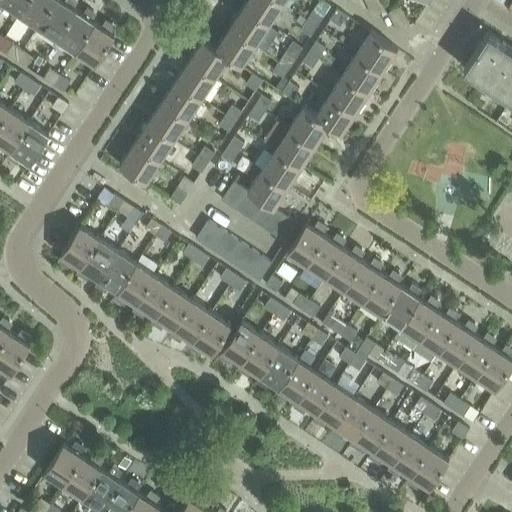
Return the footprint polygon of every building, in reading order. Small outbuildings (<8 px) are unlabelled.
[(21,13),(29,0),(2,0),(2,1),(21,13)] [(40,25),(55,0),(29,0),(21,13),(40,25)] [(58,37),(77,7),(72,4),(74,0),(55,0),(40,25),(58,37)] [(269,22),(283,2),(280,0),(244,0),(242,4),(269,22)] [(327,0),(318,0),(314,8),(324,14),(331,3),(327,0)] [(385,10),(380,0),(364,0),(373,15),(385,10)] [(255,44),(269,22),(242,4),(228,25),(255,44)] [(410,27),(400,5),(388,12),(399,33),(410,27)] [(77,50),(96,20),(90,16),(94,10),(88,6),(84,12),(77,7),(58,37),(77,50)] [(340,25),(347,15),(337,7),(330,19),(340,25)] [(317,24),(324,15),(324,14),(314,8),(307,18),(317,24)] [(96,62),(115,33),(109,29),(113,22),(106,18),(102,24),(96,20),(77,50),(96,62)] [(310,35),(317,24),(307,18),(300,28),(310,35)] [(241,65),(255,44),(228,25),(215,45),(214,47),(229,56),(241,65)] [(383,69),(397,47),(370,29),(356,51),(383,69)] [(511,45),(489,30),(464,67),(511,98),(511,45)] [(215,77),(229,56),(214,47),(215,45),(202,37),(188,59),(215,77)] [(293,38),(286,49),(296,56),(303,45),(293,38)] [(320,56),(326,46),(316,39),(310,49),(320,56)] [(16,59),(24,48),(13,42),(6,52),(16,59)] [(27,66),(34,55),(24,48),(16,59),(27,66)] [(290,66),(296,56),(286,49),(280,59),(290,66)] [(313,66),(320,56),(310,49),(303,60),(313,66)] [(370,88),(383,69),(356,51),(343,70),(370,88)] [(202,97),(215,77),(188,59),(174,79),(202,97)] [(283,76),(290,66),(280,59),(273,70),(283,76)] [(54,83),(61,73),(50,65),(43,76),(54,83)] [(356,110),(369,90),(370,88),(343,70),(329,93),(356,110)] [(24,88),(31,78),(20,71),(13,81),(24,88)] [(255,90),(262,79),(253,72),(245,83),(255,90)] [(65,90),(72,79),(61,73),(54,83),(65,90)] [(34,95),(41,84),(31,78),(24,88),(34,95)] [(188,117),(202,97),(174,79),(161,99),(188,117)] [(293,97),(299,87),(289,80),(282,91),(293,97)] [(265,110),(272,100),(262,93),(255,103),(265,110)] [(342,131),(356,110),(329,93),(317,111),(315,115),(329,123),(342,131)] [(62,113),(69,102),(57,95),(50,105),(62,113)] [(0,124),(12,106),(0,98),(0,124)] [(174,138),(188,117),(161,99),(147,120),(174,138)] [(236,120),(242,110),(232,103),(226,113),(236,120)] [(258,120),(265,110),(255,103),(248,113),(250,114),(247,119),(253,124),(257,119),(258,120)] [(315,143),(329,123),(315,115),(317,111),(303,103),(288,126),(315,143)] [(0,140),(11,148),(31,119),(12,106),(0,124),(0,140)] [(228,131),(236,120),(226,113),(218,125),(228,131)] [(31,161),(50,131),(31,119),(11,148),(12,149),(8,155),(14,159),(19,153),(31,161)] [(160,160),(174,138),(147,120),(133,142),(160,160)] [(303,162),(315,143),(288,126),(275,145),(303,162)] [(238,151),(244,141),(234,134),(228,144),(238,151)] [(146,180),(160,160),(133,142),(120,162),(146,180)] [(208,162),(215,151),(205,144),(197,155),(208,162)] [(231,162),(238,151),(228,144),(221,155),(231,162)] [(289,183),(303,162),(275,145),(262,166),(289,183)] [(201,172),(208,162),(197,155),(191,165),(201,172)] [(222,171),(227,164),(219,159),(215,166),(222,171)] [(274,205),(289,183),(262,166),(247,187),(254,192),(265,199),(274,205)] [(231,204),(244,185),(233,178),(221,197),(231,204)] [(242,211),(254,192),(247,187),(244,185),(231,204),(242,211)] [(124,199),(105,186),(97,198),(106,205),(108,202),(118,209),(124,199)] [(181,203),(188,193),(177,186),(170,196),(181,203)] [(253,219),(265,199),(254,192),(242,211),(253,219)] [(128,216),(135,206),(124,199),(118,209),(128,216)] [(263,226),(275,206),(274,205),(265,199),(253,219),(263,226)] [(274,233),(286,213),(275,206),(263,226),(274,233)] [(162,223),(143,211),(136,222),(155,234),(162,223)] [(285,240),(297,221),(286,213),(274,233),(285,240)] [(205,244),(218,225),(207,218),(195,237),(205,244)] [(306,263),(326,233),(319,229),(323,223),(317,218),(313,224),(306,220),(287,250),(306,263)] [(81,265),(100,235),(80,222),(61,252),(58,259),(64,263),(68,257),(81,265)] [(165,241),(172,230),(162,223),(155,234),(165,241)] [(216,251),(229,232),(218,225),(205,244),(216,251)] [(325,275),(344,245),(338,241),(342,235),(335,231),(331,237),(326,233),(306,263),(325,275)] [(227,258),(240,239),(229,232),(216,251),(227,258)] [(99,277),(118,247),(100,235),(81,265),(76,271),(83,276),(87,269),(99,277)] [(238,265),(250,246),(240,239),(227,258),(238,265)] [(192,259),(199,248),(189,241),(182,252),(192,259)] [(345,288),(363,257),(357,253),(361,247),(354,243),(351,249),(344,245),(325,275),(345,288)] [(248,272),(261,253),(250,246),(238,265),(248,272)] [(118,289),(137,260),(118,247),(99,277),(95,283),(102,288),(106,282),(118,289)] [(202,265),(209,255),(199,248),(192,259),(202,265)] [(259,280),(272,260),(261,253),(248,272),(259,280)] [(363,300),(382,269),(376,266),(380,260),(373,255),(369,261),(363,257),(345,288),(363,300)] [(136,302),(156,272),(137,260),(118,289),(114,296),(120,300),(124,294),(136,302)] [(229,283),(236,273),(226,266),(219,276),(229,283)] [(382,312),(401,282),(395,278),(399,272),(391,267),(387,273),(382,269),(363,300),(382,312)] [(283,280),(279,277),(282,273),(275,269),(272,273),(265,283),(276,290),(283,280)] [(155,314),(175,285),(156,272),(136,302),(132,308),(139,313),(143,307),(155,314)] [(240,290),(247,279),(236,273),(229,283),(240,290)] [(401,324),(420,295),(413,290),(417,284),(411,281),(408,286),(401,282),(382,312),(401,324)] [(173,327),(194,297),(175,285),(155,314),(151,321),(158,325),(161,319),(173,327)] [(281,302),(261,289),(254,300),(274,313),(281,302)] [(304,309),(311,298),(300,291),(293,302),(304,309)] [(420,337),(439,307),(433,303),(437,297),(430,292),(426,298),(420,295),(401,324),(420,337)] [(192,339),(213,309),(194,297),(173,327),(169,333),(176,337),(180,331),(192,339)] [(313,315),(320,305),(311,298),(304,309),(313,315)] [(284,319),(291,308),(281,302),(274,313),(284,319)] [(438,349),(457,319),(451,315),(455,309),(448,304),(444,310),(439,307),(420,337),(428,342),(438,349)] [(211,352),(231,322),(213,309),(192,339),(188,345),(195,350),(199,344),(211,352)] [(0,345),(11,329),(5,325),(9,319),(2,315),(0,317),(0,345)] [(341,333),(348,323),(337,316),(331,326),(341,333)] [(456,361),(476,331),(470,327),(474,321),(467,317),(463,323),(457,319),(438,349),(456,361)] [(242,361),(261,331),(242,318),(218,355),(224,359),(228,352),(242,361)] [(312,338),(319,327),(308,320),(301,331),(312,338)] [(351,340),(358,329),(348,323),(341,333),(351,340)] [(404,339),(409,330),(402,325),(396,334),(404,339)] [(0,364),(11,372),(30,342),(24,337),(28,331),(21,326),(16,333),(11,329),(0,345),(0,364)] [(322,344),(329,334),(319,327),(312,338),(322,344)] [(476,374),(495,344),(489,340),(493,334),(485,329),(482,335),(476,331),(456,361),(476,374)] [(260,373),(279,343),(261,331),(242,361),(237,368),(243,372),(247,365),(260,373)] [(423,350),(428,342),(420,337),(415,345),(423,350)] [(356,352),(361,344),(356,340),(354,342),(352,345),(350,348),(356,352)] [(379,359),(386,349),(376,341),(370,350),(370,353),(379,359)] [(495,386),(511,360),(511,354),(507,352),(511,346),(504,341),(501,347),(495,344),(476,374),(495,386)] [(279,386),(298,356),(279,343),(260,373),(256,380),(261,384),(266,377),(279,386)] [(370,350),(361,344),(356,352),(366,359),(370,353),(370,350)] [(339,356),(349,362),(356,352),(350,348),(346,345),(339,356)] [(389,365),(396,355),(386,349),(379,359),(389,365)] [(359,369),(366,359),(356,352),(349,362),(359,369)] [(297,397),(317,368),(298,356),(279,386),(274,393),(280,397),(285,390),(297,397)] [(417,383),(423,373),(413,366),(406,376),(417,383)] [(317,410),(336,381),(317,368),(297,397),(292,404),(299,409),(304,402),(317,410)] [(387,387),(394,377),(383,370),(377,380),(387,387)] [(427,390),(433,380),(423,373),(417,383),(427,390)] [(397,394),(404,383),(394,377),(387,387),(397,394)] [(336,423),(355,394),(336,381),(317,410),(312,417),(319,422),(323,415),(336,423)] [(431,402),(412,389),(405,400),(414,405),(425,412),(431,402)] [(454,408),(461,398),(450,391),(443,401),(454,408)] [(354,436),(374,406),(355,394),(336,423),(331,430),(337,434),(341,427),(354,436)] [(480,410),(461,398),(454,408),(473,420),(480,410)] [(441,408),(431,402),(425,412),(435,419),(441,408)] [(373,448),(392,418),(374,406),(354,436),(350,442),(356,446),(360,439),(373,448)] [(391,460),(411,431),(392,418),(373,448),(368,455),(375,459),(379,453),(391,460)] [(463,437),(469,428),(458,420),(451,429),(463,437)] [(410,473),(430,443),(411,431),(391,460),(387,467),(393,471),(398,465),(410,473)] [(64,483),(83,452),(78,449),(82,442),(75,438),(72,444),(65,440),(45,470),(64,483)] [(429,485),(449,456),(430,443),(410,473),(406,479),(411,483),(416,476),(429,485)] [(83,495),(103,465),(96,461),(100,454),(94,450),(90,457),(83,452),(64,483),(83,495)] [(102,507),(121,477),(115,473),(119,467),(113,463),(109,469),(103,465),(83,495),(102,507)] [(108,511),(125,511),(140,489),(134,485),(138,479),(131,475),(127,481),(121,477),(102,507),(108,511)] [(152,511),(159,502),(153,498),(157,492),(150,487),(146,493),(140,489),(125,511),(152,511)] [(206,511),(210,507),(204,503),(208,497),(201,492),(197,499),(190,494),(178,511),(206,511)] [(42,511),(44,511),(51,503),(41,496),(34,506),(42,511)] [(56,498),(53,504),(51,503),(44,511),(59,511),(65,504),(56,498)] [(174,511),(171,510),(175,504),(169,499),(165,506),(159,502),(152,511),(174,511)]
